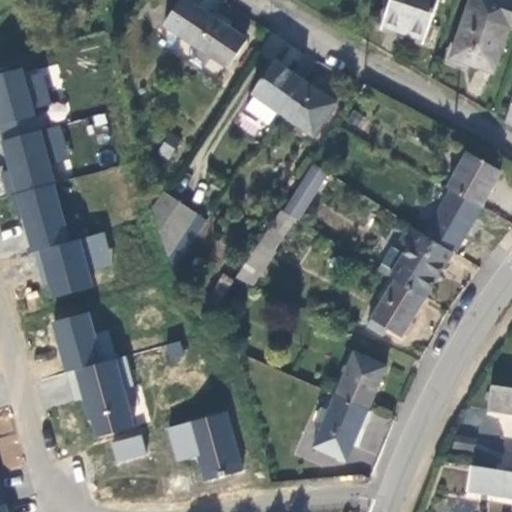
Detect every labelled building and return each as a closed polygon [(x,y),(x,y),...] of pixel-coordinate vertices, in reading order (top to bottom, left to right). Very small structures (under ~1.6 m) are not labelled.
[(391,0),(383,22),(426,38),(438,0),(391,0)] [(511,0),(471,0),(451,59),(493,74),(510,26),(511,26),(511,0)] [(181,36),(227,67),(246,39),(199,8),(181,36)] [(381,28),(423,43),(426,38),(383,22),(381,28)] [(280,113),(302,81),(275,62),(253,94),(255,96),(278,111),(280,113)] [(19,70),(0,73),(0,143),(16,225),(0,227),(0,240),(2,250),(38,252),(47,299),(94,290),(96,273),(113,269),(113,265),(106,228),(64,225),(51,160),(68,156),(61,122),(64,121),(65,104),(51,103),(45,72),(45,67),(30,70),(19,70)] [(335,104),(302,81),(280,113),(280,114),(313,137),(335,104)] [(269,125),(278,111),(255,96),(246,109),(269,125)] [(315,164),(326,172),(341,149),(330,142),(315,164)] [(451,190),(481,207),(501,173),(468,154),(448,188),(451,190)] [(282,212),(299,222),(328,175),(313,165),(282,212)] [(463,238),(481,207),(451,190),(433,221),(463,238)] [(196,214),(163,192),(152,208),(167,256),(196,214)] [(235,278),(252,286),(273,254),(269,251),(288,223),(277,215),(235,278)] [(457,249),(463,238),(433,221),(427,231),(457,249)] [(395,281),(425,299),(453,252),(410,227),(401,241),(410,247),(390,278),(395,281)] [(401,337),(425,299),(395,281),(367,327),(383,337),(388,328),(401,337)] [(141,427),(127,355),(114,357),(109,331),(95,334),(90,312),(52,319),(62,371),(76,368),(89,437),(141,427)] [(336,396),(368,409),(387,367),(354,353),(336,396)] [(511,388),(491,385),(487,411),(511,414),(511,388)] [(346,460),(368,409),(336,396),(329,410),(324,425),(314,447),(346,460)] [(316,421),(324,425),(329,410),(322,407),(316,421)] [(164,428),(176,465),(196,459),(203,481),(245,467),(225,408),(164,428)] [(142,436),(111,440),(114,462),(145,458),(142,436)] [(455,436),(454,448),(475,451),(477,439),(455,436)] [(511,472),(473,467),(469,490),(511,496),(511,472)]
